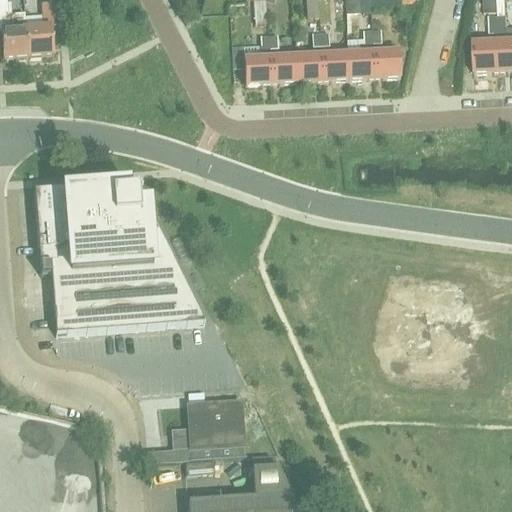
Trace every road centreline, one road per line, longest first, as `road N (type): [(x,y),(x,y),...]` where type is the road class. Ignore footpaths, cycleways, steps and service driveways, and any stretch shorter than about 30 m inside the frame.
road 1 (unclassified): [(511,232),(338,209),(120,139),(0,133)]
road 2 (residential): [(217,125),(511,115)]
road 3 (unclassified): [(130,511),(125,447),(114,420),(9,368),(0,313)]
road 4 (residential): [(217,125),(152,0)]
